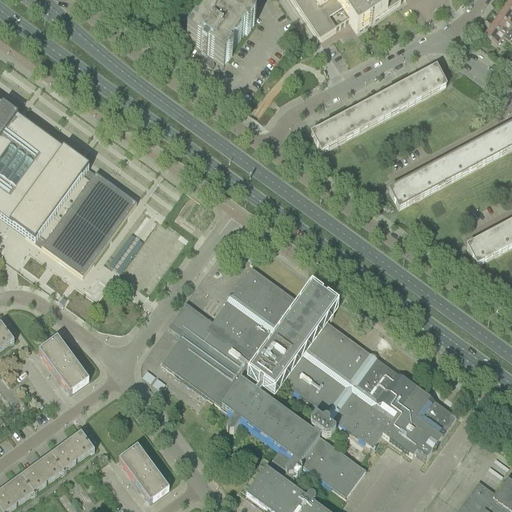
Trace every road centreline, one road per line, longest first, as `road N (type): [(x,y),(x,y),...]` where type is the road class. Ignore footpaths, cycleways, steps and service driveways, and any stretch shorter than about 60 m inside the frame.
road 1 (primary): [(511,358),(107,62),(44,6)]
road 2 (primary): [(0,11),(465,352)]
road 3 (unclassified): [(511,331),(266,150)]
road 4 (unclassified): [(233,212),(421,350),(465,352)]
road 5 (unclassified): [(266,150),(89,16),(44,6)]
road 6 (residential): [(266,150),(288,120),(443,39)]
road 7 (residential): [(233,212),(117,373)]
road 8 (residential): [(117,373),(43,308),(0,300)]
road 9 (residential): [(199,488),(117,373)]
road 10 (residential): [(399,177),(495,126),(511,102)]
road 11 (unclassified): [(131,140),(233,212)]
